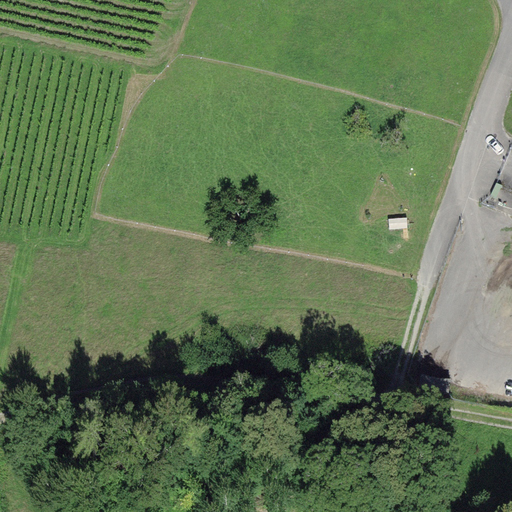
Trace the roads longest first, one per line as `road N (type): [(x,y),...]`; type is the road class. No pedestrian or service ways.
road 1 (track): [(511,427),(247,382),(115,389),(0,418)]
road 2 (unclassified): [(511,48),(425,287)]
road 3 (track): [(425,287),(391,405)]
